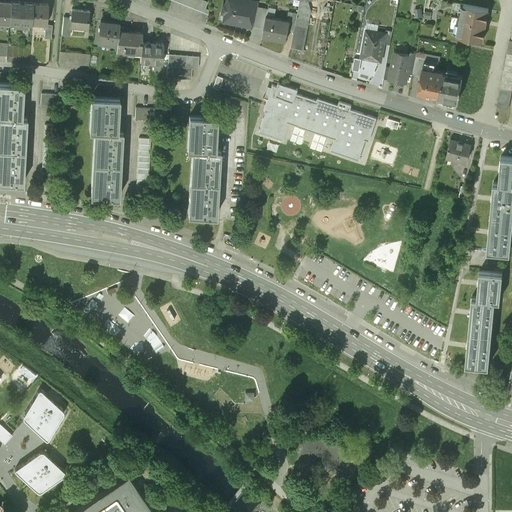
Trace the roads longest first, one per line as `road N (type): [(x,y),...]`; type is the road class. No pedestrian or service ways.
road 1 (primary): [(26,222),(121,238),(218,269),(280,297),(435,392),(511,423)]
road 2 (residential): [(127,0),(248,54),(511,136)]
